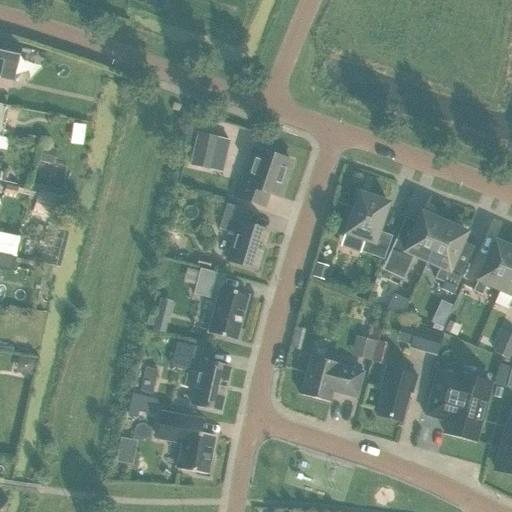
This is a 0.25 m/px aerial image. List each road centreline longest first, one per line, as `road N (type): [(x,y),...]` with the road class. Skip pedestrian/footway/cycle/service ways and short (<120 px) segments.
road 1 (residential): [(254,422),(337,131)]
road 2 (residential): [(0,25),(267,105)]
road 3 (residential): [(254,422),(393,465),(491,511)]
road 4 (residential): [(337,131),(511,193)]
